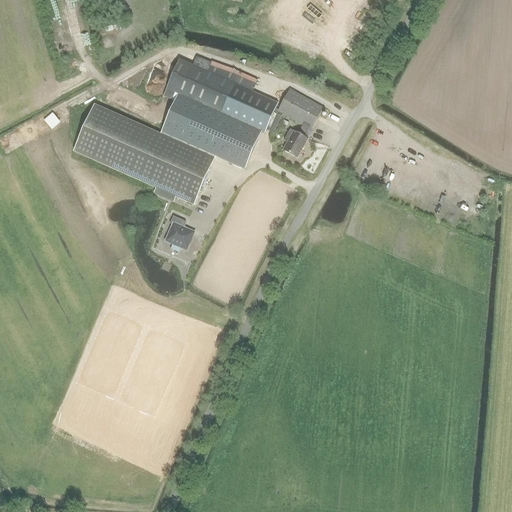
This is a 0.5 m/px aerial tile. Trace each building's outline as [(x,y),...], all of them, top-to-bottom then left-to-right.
[(375,16),(381,7),(370,0),(364,9),(375,16)] [(164,97),(175,103),(162,133),(216,157),(245,169),(262,131),(265,133),(266,130),(274,133),(281,118),(274,114),(278,105),(252,93),(208,74),(206,73),(180,61),(164,97)] [(278,113),(298,124),(302,126),(299,133),(294,131),(294,132),(290,130),(284,141),(288,143),(283,152),(297,160),(307,141),(304,139),(309,129),(311,131),(323,109),(290,91),(278,113)] [(216,157),(162,133),(160,136),(95,107),(74,153),(194,206),(216,157)] [(53,115),(44,122),(48,127),(57,119),(53,115)] [(171,249),(180,253),(182,249),(186,251),(193,235),(183,230),(186,223),(173,218),(170,225),(174,227),(167,242),(172,245),(171,249)]
